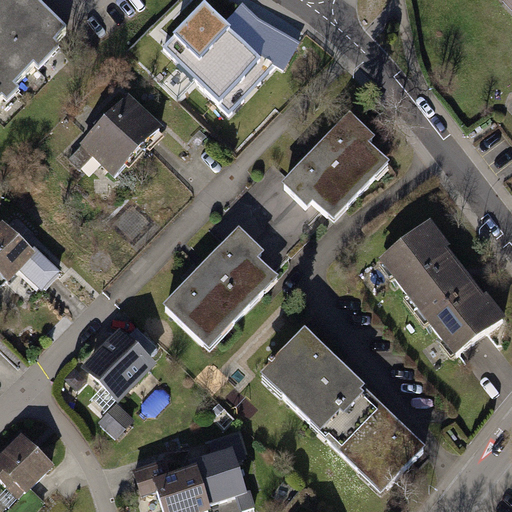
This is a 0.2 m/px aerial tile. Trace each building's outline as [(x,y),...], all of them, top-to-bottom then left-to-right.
[(0,0),(0,103),(66,29),(32,0),(0,0)] [(208,4),(164,47),(227,115),(275,66),(285,73),(302,43),(257,19),(242,4),(226,19),(208,4)] [(143,94),(91,153),(123,182),(176,123),(143,94)] [(349,118),(282,185),(303,206),(307,202),(332,227),(388,170),(366,148),(372,141),(349,118)] [(2,225),(0,227),(0,291),(1,292),(35,253),(2,225)] [(235,227),(161,303),(210,351),(276,284),(253,262),(262,253),(235,227)] [(423,229),(380,263),(455,355),(497,322),(423,229)] [(115,332),(79,370),(116,405),(153,367),(115,332)] [(259,378),(324,438),(365,394),(300,334),(259,378)] [(324,438),(389,498),(429,454),(365,394),(324,438)] [(138,497),(155,492),(161,511),(208,511),(208,510),(236,501),(239,511),(255,511),(250,496),(245,497),(234,463),(247,459),(240,435),(209,445),(212,456),(184,464),(186,469),(168,474),(164,462),(130,472),(138,497)] [(26,442),(0,472),(0,486),(26,509),(59,470),(26,442)]
